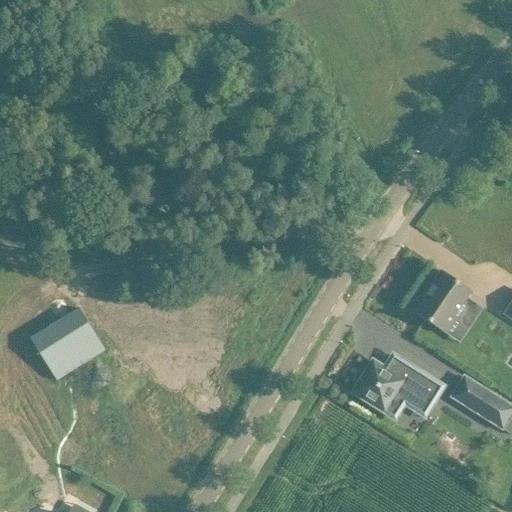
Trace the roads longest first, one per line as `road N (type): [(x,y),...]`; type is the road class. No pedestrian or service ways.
road 1 (tertiary): [(194,511),(400,184),(511,53)]
road 2 (track): [(405,222),(341,223),(63,270),(0,251)]
